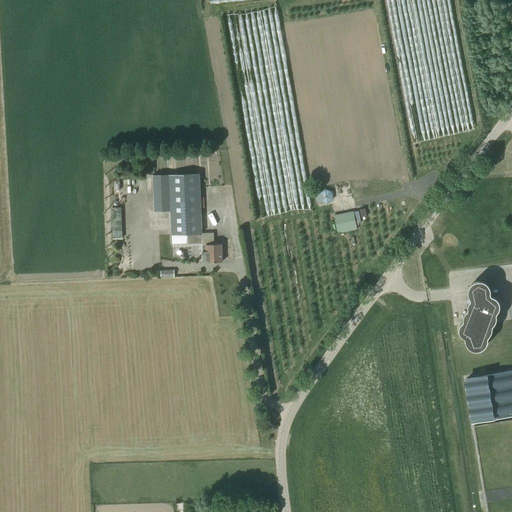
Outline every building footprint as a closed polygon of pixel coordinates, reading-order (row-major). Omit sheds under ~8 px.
[(170,211),(172,235),(172,245),(202,244),(202,234),(201,191),(200,173),(152,175),(154,211),(170,211)] [(319,203),(334,199),(331,189),(316,193),(319,203)] [(113,238),(123,238),(122,206),(113,207),(113,238)] [(334,215),(338,234),(357,229),(353,211),(334,215)] [(201,249),(202,252),(202,263),(222,262),(222,244),(205,245),(205,249),(201,249)] [(459,330),(460,331),(460,332),(460,333),(461,334),(462,335),(463,336),(465,337),(465,338),(466,339),(467,343),(467,344),(468,345),(469,346),(469,347),(471,348),(472,349),(474,350),(476,350),(477,350),(479,350),(480,349),(481,349),(483,348),(484,347),(485,346),(486,345),(486,344),(487,342),(487,341),(487,338),(488,338),(488,336),(490,334),(491,333),(491,331),(492,329),(492,327),(492,326),(493,325),(494,324),(494,323),(495,321),(496,319),(496,318),(496,316),(496,315),(496,314),(497,313),(498,311),(499,309),(499,308),(499,306),(499,305),(499,303),(498,301),(498,302),(487,297),(486,284),(485,283),(483,282),(482,281),(480,281),(478,281),(477,281),(476,282),(474,283),(472,284),(471,285),(472,285),(473,299),(471,299),(471,300),(470,301),(469,303),(469,304),(468,305),(468,306),(468,308),(468,309),(468,310),(468,311),(467,312),(464,319),(464,320),(464,321),(464,322),(463,322),(462,324),(461,324),(460,326),(460,328),(459,329),(459,330)] [(473,421),(511,414),(511,372),(466,379),(473,421)] [(511,511),(511,420),(474,427),(487,511),(511,511)]
